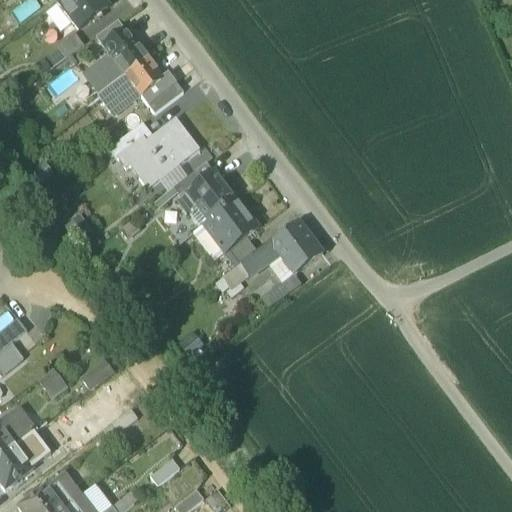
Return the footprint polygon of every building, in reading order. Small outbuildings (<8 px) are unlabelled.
[(98,0),(68,0),(59,7),(46,17),(50,21),(52,19),(64,34),(74,27),(79,34),(107,12),(98,0)] [(95,42),(103,52),(125,35),(118,25),(95,42)] [(103,52),(109,61),(124,81),(148,63),(133,44),(125,35),(103,52)] [(58,52),(66,63),(83,50),(75,39),(57,52),(58,52)] [(53,72),(66,63),(58,52),(46,61),(53,72)] [(101,99),(124,81),(109,61),(85,80),(101,99)] [(162,81),(148,63),(124,81),(101,99),(103,103),(102,107),(108,115),(113,116),(116,119),(140,100),(163,83),(162,81)] [(140,100),(147,110),(176,88),(167,77),(162,81),(163,83),(140,100)] [(147,110),(154,119),(183,97),(176,88),(147,110)] [(0,110),(9,104),(0,92),(0,110)] [(139,184),(147,194),(158,186),(179,170),(199,155),(175,123),(152,141),(145,146),(143,142),(125,156),(126,157),(144,180),(139,184)] [(152,141),(142,128),(136,133),(143,142),(145,146),(152,141)] [(109,153),(117,164),(121,161),(126,157),(125,156),(143,142),(136,133),(109,153)] [(121,161),(139,184),(144,180),(126,157),(121,161)] [(43,164),(24,179),(34,192),(54,177),(43,164)] [(206,167),(195,176),(187,182),(173,193),(181,204),(191,196),(190,194),(202,185),(213,177),(206,167)] [(179,170),(158,186),(167,197),(173,193),(187,182),(179,170)] [(190,194),(191,196),(200,207),(196,210),(205,222),(208,226),(235,206),(213,177),(202,185),(190,194)] [(197,228),(205,222),(196,210),(200,207),(191,196),(181,204),(179,205),(179,208),(183,213),(190,216),(191,218),(191,220),(190,220),(197,228)] [(257,234),(235,206),(208,226),(203,230),(225,258),(228,256),(246,243),(257,234)] [(80,218),(61,233),(74,250),(92,236),(93,236),(80,218)] [(132,223),(119,233),(127,244),(141,234),(132,223)] [(280,263),(292,279),(322,258),(298,226),(268,248),(276,258),(280,263)] [(225,258),(203,230),(192,238),(214,267),(225,258)] [(101,247),(92,236),(74,250),(82,261),(101,247)] [(228,256),(239,270),(239,269),(256,257),(246,243),(228,256)] [(256,257),(239,269),(239,270),(222,282),(230,292),(247,280),(270,263),(276,258),(268,248),(256,257)] [(270,263),(247,280),(250,284),(268,271),(280,263),(276,258),(270,263)] [(280,263),(268,271),(281,288),(292,279),(280,263)] [(271,313),(301,291),(292,279),(281,288),(262,301),(271,313)] [(19,323),(0,337),(0,338),(9,350),(11,348),(28,336),(19,323)] [(193,335),(177,347),(188,362),(204,350),(193,335)] [(0,356),(9,350),(0,338),(0,356)] [(22,363),(11,348),(9,350),(0,356),(0,379),(1,380),(22,363)] [(82,383),(90,393),(112,376),(104,366),(82,383)] [(68,392),(53,372),(37,384),(52,404),(68,392)] [(18,414),(0,427),(0,430),(14,450),(34,435),(18,414)] [(110,429),(116,436),(134,422),(128,415),(110,429)] [(0,460),(14,450),(0,430),(0,460)] [(18,455),(31,472),(51,457),(34,435),(14,450),(18,455)] [(31,472),(18,455),(14,450),(0,460),(0,486),(5,493),(32,473),(31,472)] [(150,480),(157,489),(179,472),(172,463),(150,480)] [(63,477),(45,490),(61,511),(62,511),(80,499),(63,477)] [(94,488),(80,499),(89,511),(108,511),(111,510),(94,488)] [(61,511),(45,490),(44,489),(17,510),(18,511),(61,511)] [(175,511),(192,511),(204,503),(196,494),(175,511)] [(131,495),(113,509),(115,511),(128,511),(138,505),(131,495)] [(89,511),(80,499),(62,511),(89,511)]
